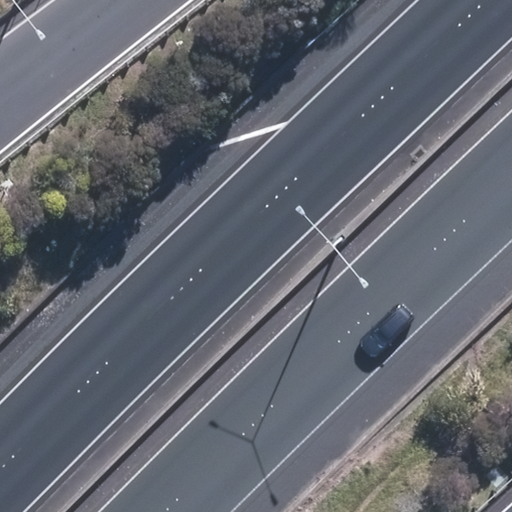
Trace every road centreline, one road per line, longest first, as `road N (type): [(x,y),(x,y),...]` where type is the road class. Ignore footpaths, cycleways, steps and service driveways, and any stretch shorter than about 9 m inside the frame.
road 1 (motorway): [(0,469),(485,0)]
road 2 (motorway): [(511,174),(163,511)]
road 3 (motorway): [(0,108),(142,0)]
